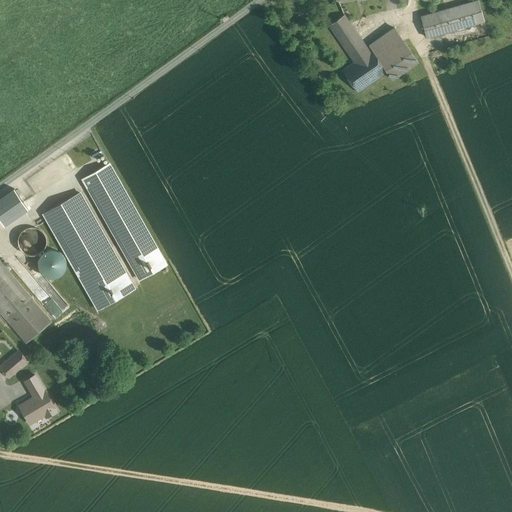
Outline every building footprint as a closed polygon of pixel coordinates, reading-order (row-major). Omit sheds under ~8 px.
[(478,0),(477,0),(421,16),(427,37),(484,20),(478,0)] [(349,20),(344,14),(329,25),(354,62),(370,51),(360,37),(349,20)] [(349,20),(360,37),(366,33),(354,17),(349,20)] [(394,27),(369,45),(372,49),(370,51),(354,62),(342,70),(358,92),(387,71),(393,79),(418,61),(394,27)] [(166,264),(109,164),(83,179),(140,279),(166,264)] [(80,192),(44,213),(98,309),(134,288),(80,192)] [(46,246),(47,240),(46,235),(43,230),(38,227),(33,226),(27,227),(22,230),(19,235),(18,241),(19,246),(23,251),(27,254),(33,255),(38,254),(43,251),(46,246)] [(66,269),(67,263),(66,258),(63,253),(58,250),(52,249),(47,250),(42,253),(39,258),(38,263),(39,269),(42,273),(47,277),(53,278),(58,276),(63,273),(66,269)] [(32,298),(0,260),(0,312),(6,319),(32,298)] [(32,298),(6,319),(26,343),(51,321),(32,298)] [(19,351),(6,362),(14,372),(28,360),(19,351)] [(42,385),(36,374),(25,380),(32,391),(42,385)] [(42,385),(32,391),(34,396),(20,405),(25,414),(31,423),(45,414),(47,416),(57,410),(42,385)]
